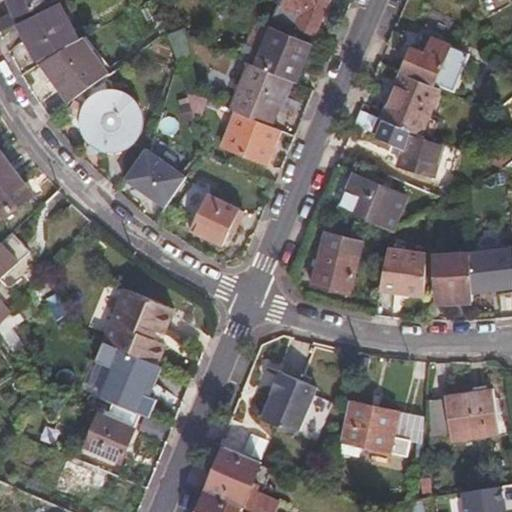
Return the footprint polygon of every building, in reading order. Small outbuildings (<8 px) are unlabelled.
[(38,0),(15,0),(17,3),(0,9),(0,14),(4,24),(23,15),(20,8),(38,0)] [(146,106),(138,93),(124,86),(126,79),(113,71),(87,34),(61,0),(55,0),(34,10),(40,23),(30,27),(45,57),(75,100),(106,77),(107,82),(113,85),(105,88),(94,97),(89,111),(90,123),(98,134),(94,143),(105,150),(112,142),(122,142),(135,137),(146,121),(146,106)] [(282,0),(278,12),(314,26),(321,10),(328,13),(332,0),(282,0)] [(34,10),(23,15),(30,27),(40,23),(34,10)] [(294,75),(299,77),(315,40),(277,23),(261,61),(256,59),(237,104),(240,106),(225,140),(272,160),(286,124),(276,120),(294,75)] [(475,53),(438,37),(431,54),(417,49),(409,69),(461,91),(475,53)] [(444,88),(411,75),(407,87),(402,85),(390,115),(393,117),(420,129),(426,131),(444,88)] [(190,117),(201,108),(197,98),(185,100),(190,117)] [(390,115),(366,106),(360,120),(360,122),(385,133),(393,117),(390,115)] [(434,135),(426,131),(420,129),(399,180),(427,191),(430,184),(434,186),(438,177),(433,175),(438,164),(444,166),(450,149),(431,141),(434,135)] [(197,174),(154,147),(130,178),(172,207),(197,174)] [(505,164),(504,154),(490,148),(486,157),(505,164)] [(0,214),(2,217),(30,194),(0,155),(0,214)] [(344,209),(395,232),(409,197),(358,176),(344,209)] [(251,207),(216,191),(198,229),(232,246),(251,207)] [(70,200),(46,224),(64,248),(90,221),(70,200)] [(367,230),(334,218),(314,278),(348,291),(367,230)] [(29,240),(16,226),(4,236),(0,239),(0,318),(12,306),(14,304),(0,290),(0,279),(25,257),(19,250),(29,240)] [(437,250),(396,244),(389,290),(431,296),(437,250)] [(443,300),(475,299),(476,289),(476,268),(475,252),(442,252),(443,300)] [(476,268),(476,289),(487,290),(487,268),(476,268)] [(45,270),(34,283),(41,290),(53,280),(45,270)] [(110,335),(163,359),(170,339),(163,337),(179,302),(132,282),(110,335)] [(21,315),(12,306),(0,318),(0,320),(9,333),(21,351),(28,345),(16,322),(21,315)] [(321,383),(282,365),(272,387),(276,388),(266,415),(301,431),(321,383)] [(494,390),(446,397),(450,439),(499,433),(494,390)] [(108,412),(138,424),(145,411),(113,397),(108,412)] [(446,397),(437,398),(435,440),(450,439),(446,397)] [(401,410),(355,399),(344,439),(391,451),(393,445),(406,448),(413,418),(400,413),(401,410)] [(124,457),(138,424),(108,412),(104,410),(90,441),(124,457)] [(242,511),(243,511),(246,507),(258,511),(277,511),(283,500),(264,491),(264,488),(258,484),(267,460),(225,442),(220,454),(206,490),(202,497),(208,499),(202,511),(242,511)] [(107,475),(110,466),(71,450),(67,458),(107,475)] [(85,511),(135,511),(99,496),(107,475),(67,458),(56,485),(82,496),(78,509),(85,511)] [(511,511),(508,482),(479,486),(482,511),(511,511)]
